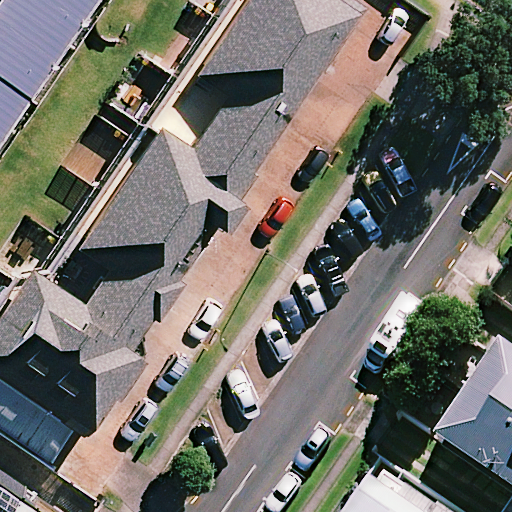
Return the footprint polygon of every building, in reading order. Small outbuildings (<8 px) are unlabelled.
[(334,0),(214,0),(174,60),(205,81),(169,136),(135,114),(56,233),(87,253),(62,290),(8,254),(0,265),(0,344),(43,373),(30,392),(69,418),(117,345),(108,339),(334,0)] [(58,23),(24,0),(0,0),(0,62),(21,77),(58,23)] [(74,0),(24,0),(58,23),(74,0)] [(0,108),(21,77),(0,62),(0,108)] [(511,511),(511,352),(504,348),(438,445),(511,495),(511,506),(507,511),(511,511)] [(456,511),(380,460),(344,511),(456,511)] [(0,511),(42,511),(0,482),(0,511)]
